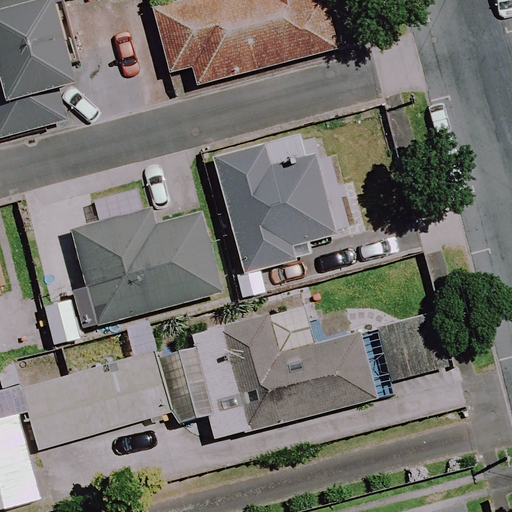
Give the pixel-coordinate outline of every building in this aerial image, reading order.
[(83,90),(61,0),(43,0),(0,10),(0,82),(6,108),(83,90)] [(337,57),(323,0),(203,0),(154,12),(169,78),(192,73),(196,90),(337,57)] [(212,164),(243,280),(314,262),(311,251),(362,238),(334,132),(212,164)] [(86,291),(75,293),(85,333),(220,299),(197,205),(72,236),(86,291)] [(436,313),(374,329),(393,402),(455,386),(436,313)] [(161,358),(176,419),(205,412),(213,447),(378,406),(361,337),(276,358),(267,322),(214,335),(216,345),(161,358)] [(176,419),(161,358),(23,393),(0,398),(0,511),(12,511),(38,506),(20,434),(32,431),(38,453),(176,419)]
